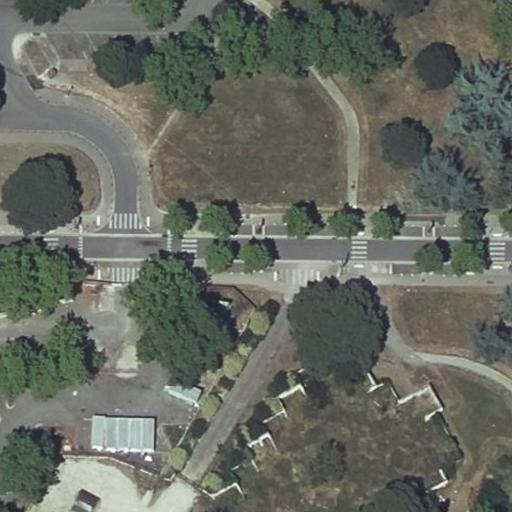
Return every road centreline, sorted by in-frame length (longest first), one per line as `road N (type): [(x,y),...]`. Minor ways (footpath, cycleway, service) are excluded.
road 1 (residential): [(126,247),(511,252)]
road 2 (residential): [(0,59),(30,115),(83,122),(119,146),(126,247)]
road 3 (residential): [(0,246),(126,247)]
